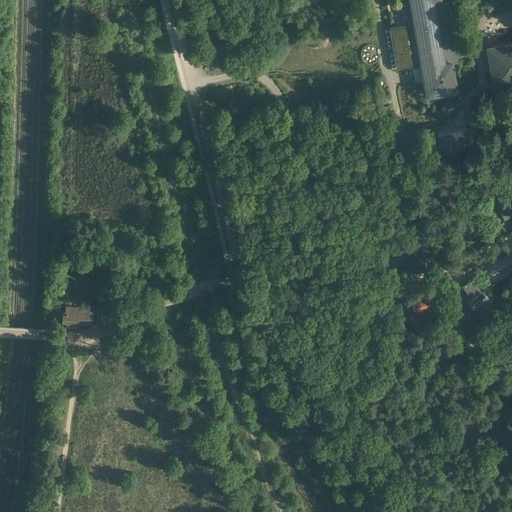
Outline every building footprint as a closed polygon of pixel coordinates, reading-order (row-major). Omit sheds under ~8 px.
[(423,65),(425,79),(422,79),(420,82),(422,90),(424,92),(427,90),(428,94),(456,89),(452,62),(457,61),(455,44),(450,45),(447,21),(450,21),(447,3),(441,4),(440,0),(404,0),(409,24),(389,28),(397,70),(423,65)] [(511,43),(489,47),(496,85),(511,82),(511,43)] [(368,63),(380,56),(373,44),(361,51),(368,63)] [(208,75),(234,73),(233,61),(207,62),(208,75)] [(468,127),(437,131),(440,150),(471,145),(468,127)] [(511,197),(509,193),(495,203),(506,219),(511,215),(511,197)] [(487,233),(482,215),(464,220),(468,238),(487,233)] [(503,223),(497,224),(499,233),(505,232),(503,223)] [(443,229),(421,233),(423,244),(446,240),(443,229)] [(407,238),(395,242),(401,258),(413,254),(407,238)] [(74,264),(75,254),(67,251),(64,259),(64,265),(74,264)] [(491,263),(488,264),(493,274),(511,266),(511,255),(511,254),(491,263)] [(120,267),(127,275),(132,270),(126,262),(120,267)] [(462,284),(470,296),(481,289),(473,277),(462,284)] [(435,294),(411,297),(413,311),(437,307),(435,294)] [(66,307),(66,313),(64,312),(63,322),(67,323),(67,327),(77,328),(78,323),(92,325),(94,309),(86,308),(66,307)] [(452,416),(435,417),(435,424),(452,423),(452,416)]
